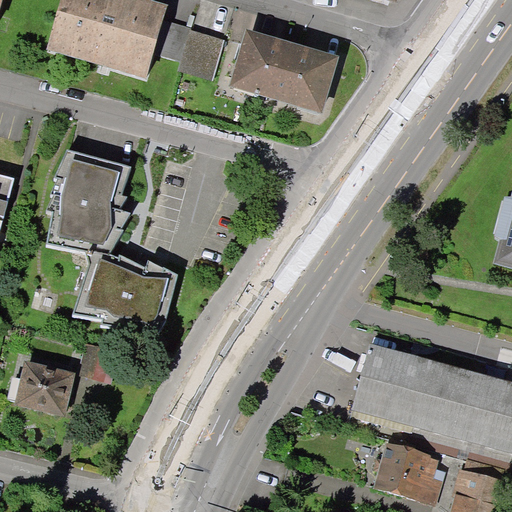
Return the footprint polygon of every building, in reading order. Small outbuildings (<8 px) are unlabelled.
[(165,21),(168,11),(129,0),(67,0),(53,49),(149,76),(155,54),(165,21)] [(225,39),(165,21),(155,54),(183,62),(180,71),(213,80),(225,39)] [(324,111),(338,61),(252,37),(237,87),(324,111)] [(130,165),(64,149),(45,246),(108,257),(130,165)] [(0,236),(15,180),(0,175),(0,236)] [(511,180),(489,265),(511,271),(511,180)] [(88,260),(69,317),(155,342),(177,282),(88,260)] [(118,354),(98,348),(91,375),(112,380),(118,354)] [(511,393),(370,356),(355,415),(511,457),(511,393)] [(69,412),(72,397),(69,397),(73,378),(29,367),(25,385),(14,382),(10,401),(20,403),(20,404),(64,415),(65,411),(69,412)] [(437,463),(389,450),(378,493),(435,508),(441,486),(432,483),(437,463)] [(454,511),(495,511),(504,481),(466,471),(454,511)]
